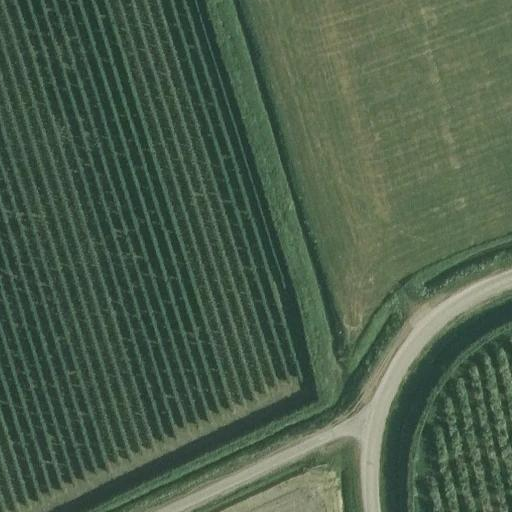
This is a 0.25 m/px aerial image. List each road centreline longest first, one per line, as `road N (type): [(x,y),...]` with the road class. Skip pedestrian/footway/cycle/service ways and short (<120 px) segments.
road 1 (unclassified): [(168,511),(377,417)]
road 2 (unclassified): [(377,417),(408,348),(432,320),(511,277)]
